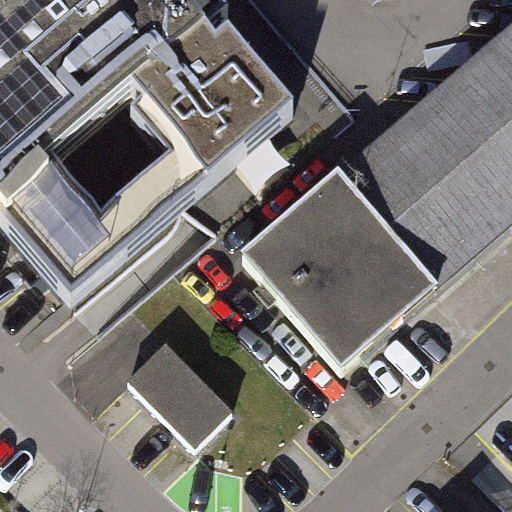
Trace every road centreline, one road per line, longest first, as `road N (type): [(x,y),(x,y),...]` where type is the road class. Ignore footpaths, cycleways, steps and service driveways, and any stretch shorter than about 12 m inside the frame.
road 1 (residential): [(328,511),(511,338)]
road 2 (residential): [(115,511),(0,391)]
